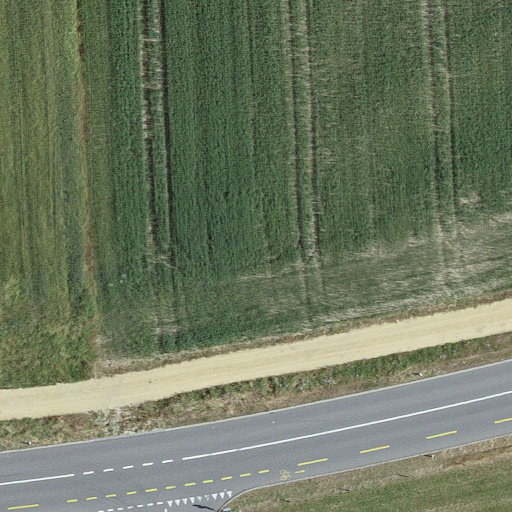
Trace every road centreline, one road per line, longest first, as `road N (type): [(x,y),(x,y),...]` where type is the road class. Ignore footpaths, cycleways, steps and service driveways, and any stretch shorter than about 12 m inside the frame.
road 1 (track): [(0,401),(151,385),(511,304)]
road 2 (secondary): [(161,461),(511,390)]
road 3 (secondary): [(0,484),(161,461)]
